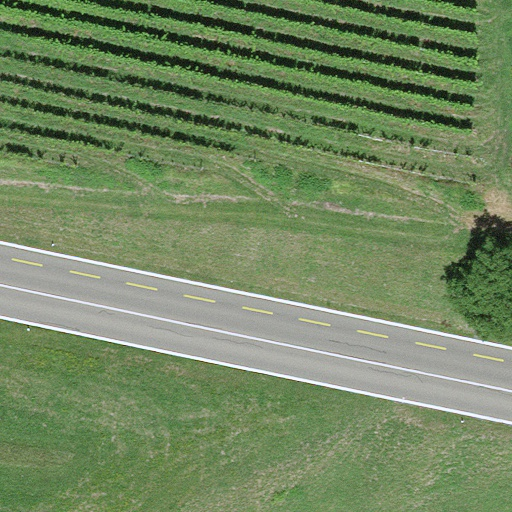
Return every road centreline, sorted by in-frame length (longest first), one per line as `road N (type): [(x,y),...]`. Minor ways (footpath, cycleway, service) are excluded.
road 1 (secondary): [(511,394),(0,287)]
road 2 (track): [(0,200),(511,239)]
